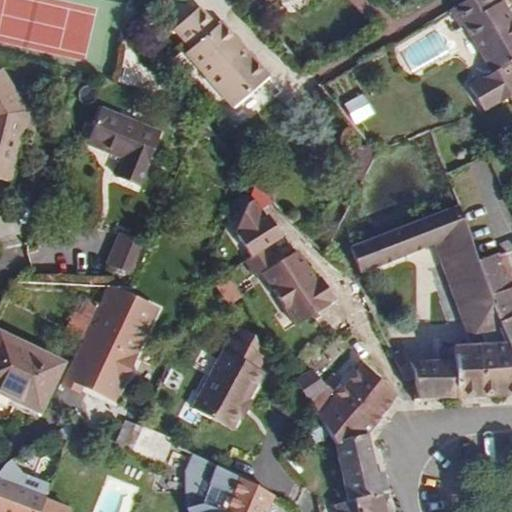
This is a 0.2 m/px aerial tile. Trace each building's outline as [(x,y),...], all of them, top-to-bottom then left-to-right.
[(465,25),(493,73),(470,87),(481,108),(496,99),(500,104),(511,96),(511,70),(509,65),(511,63),(511,17),(503,2),(498,5),(495,0),(467,0),(450,10),(460,27),(465,25)] [(234,45),(238,41),(221,22),(215,26),(198,6),(173,27),(191,47),(185,52),(232,106),(267,76),(250,56),(246,60),(234,45)] [(250,56),(238,41),(234,45),(246,60),(250,56)] [(27,112),(1,69),(0,69),(0,179),(9,182),(27,112)] [(340,104),(351,124),(370,114),(359,93),(340,104)] [(500,104),(496,99),(481,108),(485,113),(500,104)] [(160,134),(101,109),(87,144),(125,159),(114,184),(136,193),(160,134)] [(361,179),(373,151),(357,144),(345,172),(361,179)] [(434,244),(441,242),(447,262),(441,264),(469,343),(476,340),(474,335),(501,326),(479,263),(459,206),(350,248),(360,273),(434,244)] [(133,275),(147,244),(120,233),(107,264),(133,275)] [(441,264),(447,262),(441,242),(434,244),(441,264)] [(262,277),(298,328),(332,304),(332,303),(336,299),(321,279),(317,282),(296,253),(262,277)] [(511,282),(501,254),(479,263),(501,326),(502,328),(507,344),(511,362),(511,282)] [(112,287),(64,385),(115,405),(162,314),(112,287)] [(84,337),(100,304),(87,299),(80,313),(76,311),(67,329),(84,337)] [(239,415),(247,399),(262,372),(257,369),(264,356),(261,355),(262,354),(253,336),(238,328),(232,339),(231,338),(193,409),(231,430),(239,415)] [(0,400),(35,417),(60,365),(0,335),(0,400)] [(386,339),(367,368),(395,394),(397,392),(403,383),(405,385),(406,377),(404,374),(386,339)] [(511,394),(511,362),(507,344),(478,347),(480,397),(511,394)] [(439,349),(439,362),(439,391),(437,397),(436,397),(436,399),(480,397),(478,347),(439,349)] [(414,401),(436,399),(436,397),(437,397),(439,391),(439,362),(411,362),(409,363),(414,373),(417,390),(414,401)] [(395,394),(367,368),(366,366),(342,398),(315,376),(307,385),(302,377),(294,381),(322,425),(336,443),(346,503),(337,506),(338,511),(385,511),(381,496),(367,435),(396,395),(395,394)] [(252,402),(247,399),(239,415),(243,417),(252,402)] [(133,453),(141,429),(127,423),(122,435),(118,445),(133,453)] [(97,434),(118,445),(122,435),(100,425),(97,434)] [(316,443),(329,436),(321,426),(311,435),(316,443)] [(172,443),(141,429),(133,453),(163,467),(172,443)] [(186,472),(187,507),(189,511),(264,511),(273,496),(193,454),(186,472)] [(39,511),(45,499),(0,481),(0,511),(39,511)] [(69,511),(70,510),(45,499),(39,511),(69,511)]
